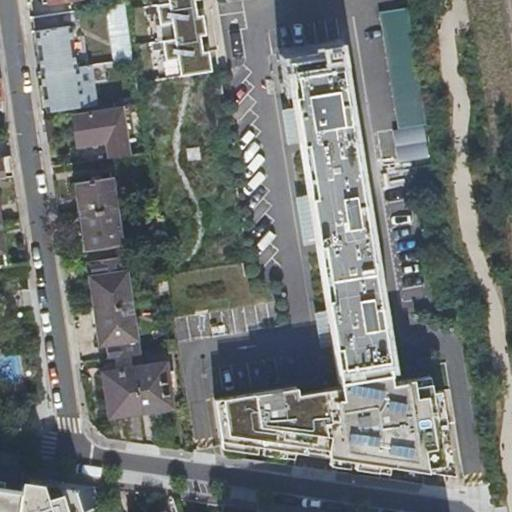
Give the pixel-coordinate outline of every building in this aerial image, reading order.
[(180,76),(212,71),(208,44),(201,45),(199,36),(207,35),(203,7),(196,8),(194,0),(167,0),(168,2),(157,4),(160,21),(172,19),(175,38),(164,40),(166,58),(177,56),(180,76)] [(124,5),(106,8),(114,60),(132,58),(124,5)] [(408,8),(381,13),(399,129),(426,125),(408,8)] [(34,29),(40,70),(73,66),(67,24),(34,29)] [(286,60),(335,376),(334,376),(334,378),(337,378),(381,370),(387,369),(387,367),(385,368),(335,52),(337,52),(336,49),(333,49),(333,45),(325,46),(326,51),(284,57),(285,60),(286,60)] [(73,66),(40,70),(46,109),(81,104),(80,94),(91,93),(87,64),(73,66)] [(138,101),(136,88),(119,91),(121,103),(138,101)] [(80,94),(81,104),(93,102),(91,93),(80,94)] [(120,104),(71,111),(76,144),(106,139),(108,156),(128,154),(120,104)] [(0,176),(13,175),(10,154),(0,155),(0,176)] [(74,182),(78,213),(116,207),(112,177),(74,182)] [(116,207),(78,213),(83,247),(121,241),(116,207)] [(92,309),(130,303),(123,254),(87,259),(89,274),(87,274),(92,309)] [(97,344),(104,342),(135,338),(130,303),(92,309),(97,344)] [(137,353),(135,338),(104,342),(107,357),(113,356),(137,353)] [(107,415),(171,406),(165,362),(139,366),(137,353),(113,356),(115,369),(101,371),(107,415)] [(382,380),(381,370),(337,378),(338,384),(296,391),(295,385),(214,398),(220,438),(235,436),(235,441),(304,451),(303,443),(328,447),(327,454),(425,469),(443,461),(429,379),(412,382),(411,376),(382,380)] [(16,511),(20,490),(0,487),(0,511),(16,511)]
